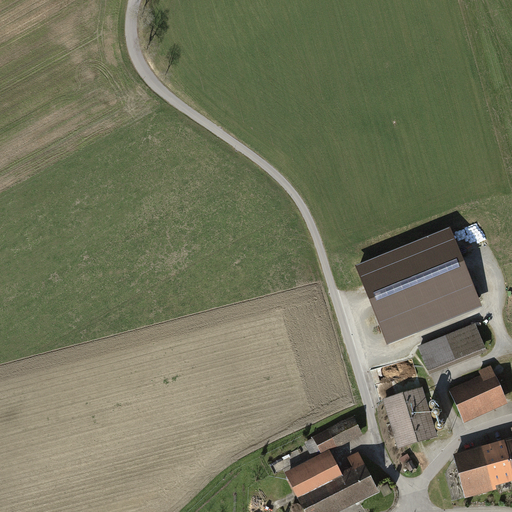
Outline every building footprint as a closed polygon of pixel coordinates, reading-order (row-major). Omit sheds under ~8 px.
[(454,235),(357,268),(384,347),(481,314),(454,235)] [(470,327),(420,347),(430,371),(480,351),(470,327)] [(472,381),(450,391),(462,417),(503,399),(489,368),(480,372),(484,383),(475,387),(472,381)] [(385,401),(399,447),(436,436),(422,390),(385,401)] [(306,444),(313,457),(323,452),(360,434),(354,421),(306,444)] [(477,488),(511,478),(511,469),(505,445),(455,459),(464,492),(468,491),(470,496),(479,494),(477,488)] [(342,477),(332,457),(288,479),(305,511),(332,511),(366,495),(376,490),(358,454),(349,459),(355,471),(342,477)] [(407,462),(403,466),(409,473),(413,470),(407,462)]
